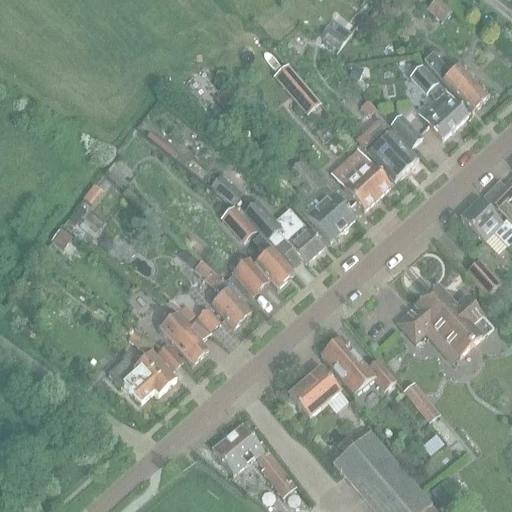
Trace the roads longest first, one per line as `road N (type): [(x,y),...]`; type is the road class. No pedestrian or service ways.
road 1 (tertiary): [(154,458),(511,138)]
road 2 (residential): [(154,458),(0,341)]
